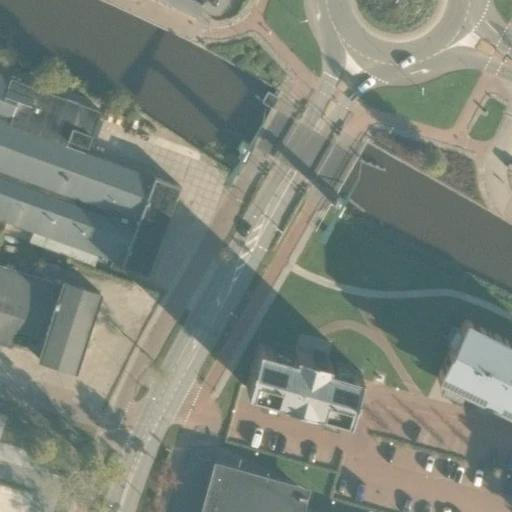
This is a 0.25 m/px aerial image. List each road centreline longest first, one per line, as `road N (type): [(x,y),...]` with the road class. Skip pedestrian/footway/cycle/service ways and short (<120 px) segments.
road 1 (primary): [(339,33),(314,110),(157,389),(130,456),(127,488)]
road 2 (primary): [(127,488),(296,184),(382,62)]
road 3 (residential): [(511,436),(370,396),(357,443)]
road 4 (residential): [(357,443),(350,466),(508,511)]
